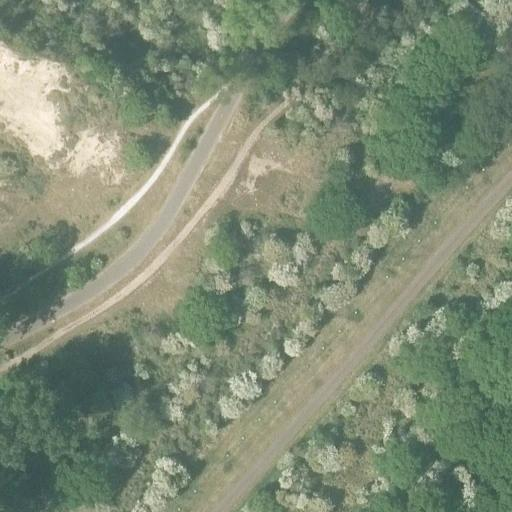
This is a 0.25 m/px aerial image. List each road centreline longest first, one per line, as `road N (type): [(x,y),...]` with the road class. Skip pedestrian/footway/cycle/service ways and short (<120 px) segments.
road 1 (unknown): [(0,371),(165,258),(365,0)]
road 2 (track): [(208,511),(511,170)]
